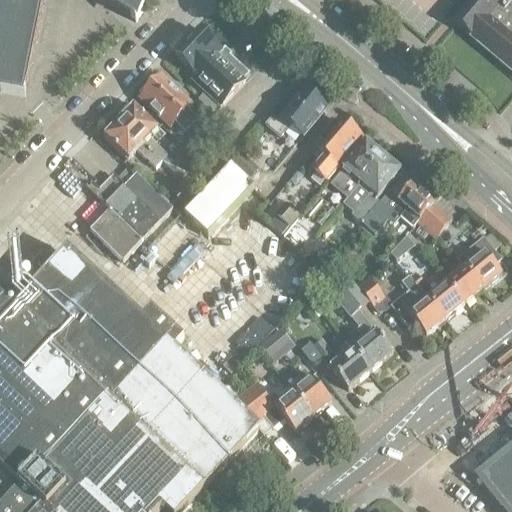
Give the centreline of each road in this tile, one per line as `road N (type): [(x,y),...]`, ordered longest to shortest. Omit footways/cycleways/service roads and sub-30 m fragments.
road 1 (residential): [(0,200),(196,0)]
road 2 (secondary): [(385,445),(511,338)]
road 3 (secondary): [(410,98),(290,0)]
road 4 (secondary): [(410,98),(425,125),(511,210)]
road 5 (secondary): [(511,175),(410,98)]
